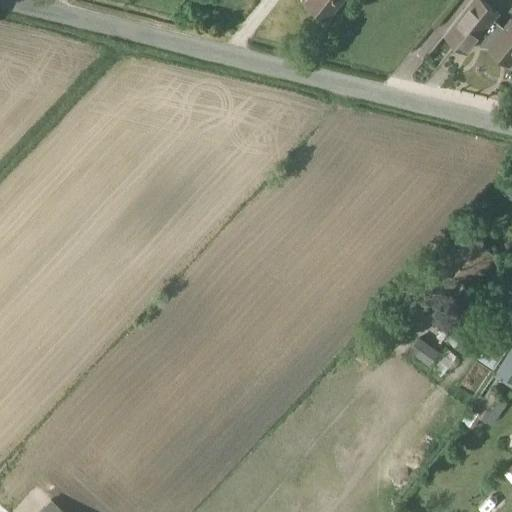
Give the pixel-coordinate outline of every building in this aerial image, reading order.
[(306,0),(305,2),(327,19),(342,0),(306,0)] [(492,21),(497,14),(479,0),(472,0),(445,35),(467,53),(479,38),(484,42),(497,25),(492,21)] [(418,52),(446,25),(438,17),(410,43),(418,52)] [(511,19),(502,30),(497,25),(484,42),(489,46),(489,47),(510,64),(511,61),(511,19)] [(478,230),(473,236),(490,251),(493,254),(498,249),(511,234),(511,202),(508,198),(478,230)] [(480,262),(490,251),(473,236),(464,247),(462,246),(458,251),(459,252),(446,266),(472,288),(488,270),(480,262)] [(393,315),(372,337),(390,351),(410,329),(409,329),(430,306),(433,307),(458,281),(440,265),(393,314),(393,315)] [(464,316),(447,337),(464,350),(480,330),(464,316)] [(510,345),(494,334),(477,358),(494,369),(510,345)] [(390,351),(372,337),(354,356),(372,371),(390,351)] [(473,427),(482,414),(471,407),(462,420),(473,427)] [(511,485),(511,464),(501,476),(511,485)] [(64,511),(50,498),(37,511),(64,511)]
